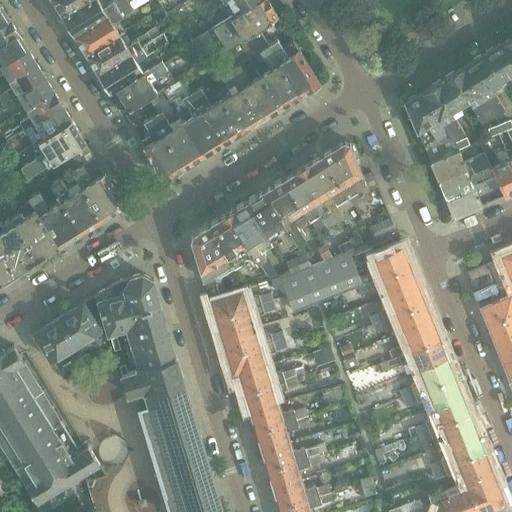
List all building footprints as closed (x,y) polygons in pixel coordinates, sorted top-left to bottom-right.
[(54,0),(63,15),(87,0),(54,0)] [(100,0),(87,0),(63,15),(75,34),(130,0),(113,0),(104,6),(100,0)] [(120,33),(113,22),(123,16),(138,7),(133,0),(130,0),(75,34),(87,53),(120,33)] [(257,0),(237,13),(189,42),(197,57),(223,41),(227,47),(278,16),(268,0),(257,0)] [(222,0),(225,4),(230,1),(237,13),(257,0),(222,0)] [(0,24),(9,19),(0,5),(0,4),(0,24)] [(9,19),(0,24),(0,44),(18,33),(9,19)] [(120,33),(87,53),(99,72),(157,37),(152,29),(137,38),(127,44),(120,33)] [(0,64),(27,48),(18,33),(0,44),(0,64)] [(511,35),(503,41),(511,55),(511,35)] [(157,37),(99,72),(111,91),(144,71),(137,60),(147,54),(162,45),(157,37)] [(277,40),(269,45),(301,96),(320,84),(299,50),(288,58),(277,40)] [(511,77),(511,55),(503,41),(483,53),(500,80),(510,74),(511,77)] [(270,68),(260,74),(281,108),(301,96),(269,45),(260,51),(270,68)] [(27,48),(0,64),(0,74),(4,73),(8,80),(36,62),(27,48)] [(169,72),(189,60),(181,48),(144,71),(111,91),(123,112),(174,80),(169,72)] [(493,92),(490,87),(500,80),(483,53),(463,66),(493,115),(505,108),(494,91),(493,92)] [(8,80),(13,87),(0,95),(0,100),(2,104),(6,101),(45,77),(36,62),(8,80)] [(239,63),(230,69),(262,120),(281,108),(260,74),(250,81),(239,63)] [(470,99),(473,104),(472,105),(482,122),(493,115),(463,66),(443,78),(459,105),(470,99)] [(230,69),(221,74),(232,92),(222,98),(243,132),(262,120),(230,69)] [(45,77),(6,101),(2,104),(6,111),(22,102),(26,109),(54,91),(45,77)] [(449,112),(459,105),(443,78),(422,91),(453,140),(464,133),(454,116),(452,117),(449,112)] [(200,87),(192,92),(224,144),(243,132),(222,98),(211,105),(200,87)] [(26,109),(31,116),(20,123),(24,130),(63,106),(54,91),(26,109)] [(422,91),(405,101),(430,162),(459,150),(453,140),(422,91)] [(183,98),(193,116),(183,122),(204,156),(224,144),(192,92),(183,98)] [(63,106),(24,130),(29,137),(39,130),(44,137),(72,120),(63,106)] [(162,111),(153,116),(185,168),(204,156),(183,122),(173,128),(162,111)] [(155,139),(144,146),(163,176),(169,177),(169,178),(185,168),(153,116),(144,122),(155,139)] [(39,140),(47,154),(43,156),(42,154),(21,167),(27,178),(86,142),(72,120),(44,137),(39,140)] [(511,120),(501,124),(504,132),(511,128),(511,120)] [(504,132),(501,124),(490,129),(492,136),(504,132)] [(468,137),(457,142),(460,150),(471,145),(468,137)] [(368,186),(349,142),(350,141),(343,139),(343,140),(321,153),(345,191),(356,185),(360,191),(368,186)] [(459,150),(430,162),(438,181),(471,167),(487,159),(484,153),(464,161),(459,150)] [(321,153),(302,165),(335,217),(343,212),(334,198),(345,191),(321,153)] [(511,192),(511,161),(510,159),(508,154),(501,157),(503,162),(492,167),(506,196),(511,192)] [(470,176),(475,174),(491,168),(487,159),(471,167),(438,181),(446,199),(474,187),(470,176)] [(83,164),(72,171),(82,187),(82,186),(102,219),(120,208),(122,201),(122,200),(104,173),(91,181),(89,178),(90,176),(83,164)] [(302,165),(284,177),(307,215),(318,208),(327,222),(335,217),(302,165)] [(67,191),(69,190),(61,177),(50,184),(60,200),(81,232),(102,219),(82,186),(82,187),(69,194),(67,191)] [(284,177),(265,189),(297,240),(305,235),(297,221),(307,215),(284,177)] [(474,187),(446,199),(454,218),(482,206),(478,195),(498,186),(495,178),(474,187)] [(265,189),(246,200),(269,238),(280,231),(289,245),(297,240),(265,189)] [(13,199),(8,191),(0,196),(5,204),(13,199)] [(39,191),(28,198),(36,209),(59,246),(81,232),(60,200),(47,208),(45,205),(47,203),(39,191)] [(266,256),(259,244),(269,238),(246,200),(227,212),(258,261),(266,256)] [(21,212),(11,218),(37,259),(59,246),(36,209),(24,217),(21,212)] [(227,212),(208,224),(232,261),(242,255),(250,266),(258,261),(227,212)] [(11,218),(0,225),(0,248),(15,273),(37,259),(11,218)] [(391,218),(369,227),(375,239),(396,229),(391,218)] [(193,233),(191,239),(203,279),(232,261),(208,224),(193,233)] [(357,234),(348,240),(353,249),(363,245),(357,234)] [(348,240),(338,246),(343,253),(349,251),(353,249),(348,240)] [(324,244),(317,248),(324,261),(332,257),(324,244)] [(377,268),(370,272),(373,280),(410,265),(403,246),(373,258),(377,268)] [(0,282),(15,273),(0,248),(0,282)] [(511,249),(500,255),(511,282),(511,249)] [(291,273),(281,277),(294,311),(321,300),(362,285),(349,251),(343,253),(332,257),(324,261),(310,266),(291,273)] [(306,255),(286,262),(291,273),(310,266),(306,255)] [(269,261),(261,266),(269,279),(278,275),(269,261)] [(373,280),(369,281),(373,291),(384,286),(388,295),(418,283),(410,265),(373,280)] [(112,284),(95,294),(95,295),(98,300),(108,333),(109,333),(127,327),(139,366),(176,356),(169,331),(154,281),(153,278),(153,279),(152,278),(142,273),(125,278),(121,279),(115,282),(112,284)] [(280,276),(271,279),(273,287),(283,284),(280,276)] [(392,306),(385,309),(388,317),(426,302),(418,283),(388,295),(392,306)] [(511,284),(494,292),(496,298),(511,292),(511,284)] [(243,288),(209,298),(215,317),(257,305),(255,296),(246,299),(243,288)] [(511,292),(496,298),(479,305),(487,324),(511,314),(511,292)] [(83,301),(59,317),(75,344),(77,343),(100,329),(83,301)] [(426,302),(388,317),(391,325),(399,322),(403,333),(433,320),(426,302)] [(252,316),(260,314),(257,305),(215,317),(221,337),(255,327),(252,316)] [(511,314),(487,324),(494,343),(511,335),(511,314)] [(59,317),(34,332),(51,359),(52,358),(57,367),(82,351),(77,343),(75,344),(59,317)] [(407,343),(400,346),(403,354),(441,339),(433,320),(403,333),(407,343)] [(221,337),(226,356),(269,344),(266,335),(258,337),(255,327),(221,337)] [(511,335),(494,343),(502,362),(511,357),(511,335)] [(117,337),(111,339),(114,351),(120,349),(117,337)] [(441,339),(403,354),(406,362),(414,359),(418,370),(448,357),(441,339)] [(350,342),(340,347),(343,355),(354,351),(350,342)] [(269,344),(226,356),(232,376),(238,374),(267,365),(263,354),(271,352),(269,344)] [(79,451),(79,450),(14,345),(6,350),(5,350),(0,352),(0,443),(37,503),(100,464),(88,445),(79,451)] [(330,346),(319,350),(323,363),(335,359),(330,346)] [(354,353),(344,357),(347,364),(357,359),(354,353)] [(223,511),(200,434),(199,434),(183,381),(184,381),(176,356),(139,366),(137,367),(138,370),(128,373),(122,374),(127,391),(128,395),(144,390),(149,406),(140,409),(148,434),(165,492),(162,493),(167,511),(223,511)] [(418,370),(423,380),(415,383),(418,391),(456,376),(448,357),(418,370)] [(511,357),(502,362),(509,381),(511,379),(511,357)] [(125,364),(119,366),(121,375),(122,374),(128,373),(125,364)] [(238,374),(244,393),(280,381),(278,373),(270,375),(267,365),(238,374)] [(303,366),(294,369),(297,377),(305,374),(303,366)] [(456,376),(418,391),(421,400),(429,396),(433,407),(463,395),(456,376)] [(244,393),(249,412),(278,403),(275,392),(283,390),(280,381),(244,393)] [(341,385),(333,388),(336,400),(344,397),(341,385)] [(463,395),(433,407),(438,417),(430,420),(433,428),(471,413),(463,395)] [(278,403),(249,412),(255,431),(292,419),(289,411),(282,414),(278,403)] [(471,413),(433,428),(437,437),(444,434),(449,444),(478,432),(471,413)] [(290,441),(287,431),(294,428),(292,419),(255,431),(261,450),(290,441)] [(415,425),(408,428),(412,436),(418,434),(415,425)] [(453,454),(445,457),(448,466),(486,450),(478,432),(449,444),(453,454)] [(290,441),(261,450),(267,469),(303,458),(301,450),(293,452),(290,441)] [(380,448),(374,450),(378,460),(384,458),(380,448)] [(486,450),(448,466),(452,474),(459,471),(464,481),(493,469),(486,450)] [(267,469),(272,488),(301,479),(298,469),(306,467),(303,458),(267,469)] [(493,469),(464,481),(466,487),(469,486),(479,511),(489,511),(504,506),(506,501),(493,469)] [(372,476),(360,479),(363,488),(374,484),(372,476)] [(272,488),(278,507),(315,496),(312,488),(305,490),(301,479),(272,488)] [(374,484),(363,488),(365,496),(377,493),(374,484)] [(466,487),(444,496),(451,509),(457,507),(459,511),(479,511),(469,486),(466,487)] [(315,496),(278,507),(279,511),(311,511),(310,507),(318,505),(315,496)] [(440,498),(433,511),(459,511),(457,507),(451,509),(444,496),(440,498)]
